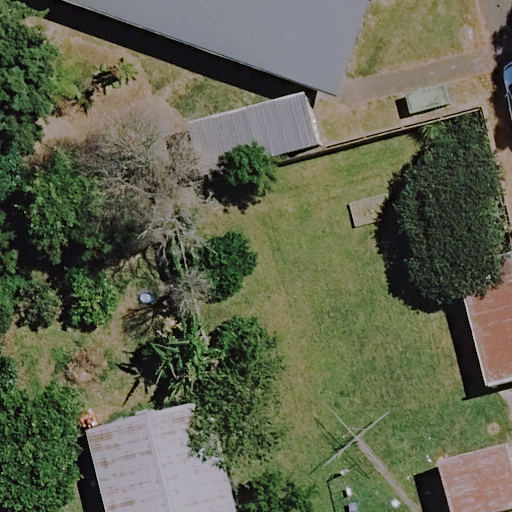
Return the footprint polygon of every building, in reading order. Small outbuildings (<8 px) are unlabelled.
[(370,0),(66,0),(337,94),(370,0)] [(511,8),(481,15),(511,152),(511,8)] [(328,142),(318,92),(217,112),(227,162),(328,142)] [(511,393),(511,283),(454,296),(477,401),(511,393)] [(226,511),(204,411),(84,438),(100,511),(226,511)] [(511,511),(511,496),(504,460),(434,475),(442,511),(511,511)]
